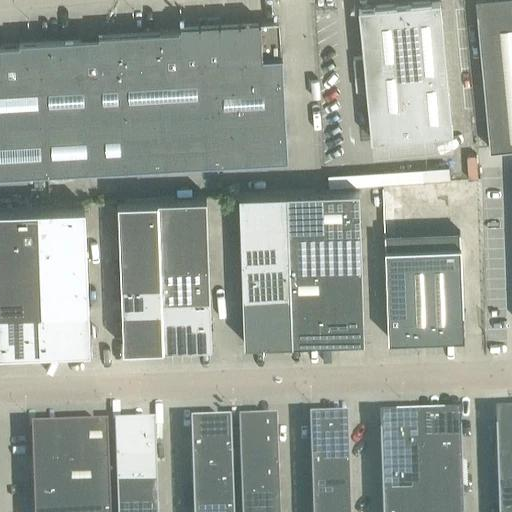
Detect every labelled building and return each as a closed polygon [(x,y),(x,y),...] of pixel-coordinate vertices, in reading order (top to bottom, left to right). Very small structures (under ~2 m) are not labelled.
[(362,56),(353,57),(355,75),(356,89),(365,88),(370,138),(451,130),(439,0),(424,0),(358,6),(362,56)] [(511,0),(475,0),(489,147),(511,144),(511,0)] [(0,173),(287,157),(281,55),(262,56),(260,21),(177,26),(177,28),(98,33),(98,36),(18,40),(18,43),(0,43),(0,173)] [(356,171),(328,173),(329,186),(357,184),(356,171)] [(358,188),(286,191),(238,192),(243,342),(363,338),(358,188)] [(122,347),(210,344),(205,196),(157,197),(157,198),(117,200),(122,347)] [(0,351),(89,348),(84,205),(0,208),(0,351)] [(463,335),(460,229),(383,232),(387,338),(463,335)] [(497,511),(511,511),(511,417),(495,418),(497,511)] [(463,511),(460,420),(379,423),(381,511),(463,511)] [(312,511),(350,511),(347,423),(309,425),(312,511)] [(241,511),(279,511),(276,426),(238,427),(241,511)] [(190,429),(193,511),(232,511),(230,427),(190,429)] [(157,511),(154,430),(114,431),(116,511),(157,511)] [(33,511),(109,511),(107,432),(31,435),(33,511)]
